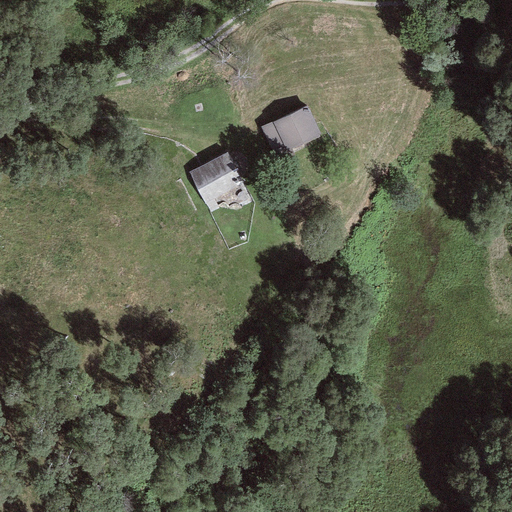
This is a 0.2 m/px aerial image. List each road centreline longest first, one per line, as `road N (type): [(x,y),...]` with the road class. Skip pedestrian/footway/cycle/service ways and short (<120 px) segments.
road 1 (unclassified): [(275,0),(162,68),(0,116)]
road 2 (track): [(0,122),(147,129),(191,146)]
